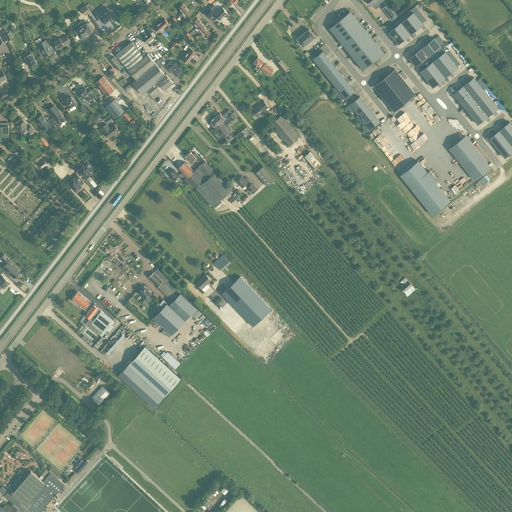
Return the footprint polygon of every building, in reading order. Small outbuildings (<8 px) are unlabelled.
[(397,16),(387,4),(382,8),(392,20),(397,16)] [(107,6),(102,10),(109,18),(111,17),(111,16),(113,14),(111,12),(114,10),(111,7),(109,9),(107,6)] [(219,21),(228,12),(222,7),(213,15),(219,21)] [(100,16),(97,18),(100,21),(102,19),(104,22),(107,20),(109,18),(102,10),(98,14),(100,16)] [(333,27),(331,29),(363,69),(384,52),(364,27),(362,29),(348,12),(332,26),(333,27)] [(398,43),(423,23),(413,12),(388,32),(398,43)] [(87,23),(76,30),(81,37),(92,30),(90,27),(91,26),(88,23),(87,23)] [(309,28),(304,32),(304,33),(302,34),(297,38),(303,46),(315,36),(309,28)] [(147,43),(155,37),(154,37),(151,33),(150,31),(142,38),(147,43)] [(60,37),(54,41),(58,48),(64,44),(64,45),(71,41),(67,35),(61,38),(60,37)] [(416,65),(440,45),(434,37),(409,58),(416,65)] [(38,44),(40,48),(37,49),(42,57),(44,56),(47,55),(48,55),(47,54),(50,53),(50,54),(53,52),(46,40),(38,44)] [(131,42),(116,54),(128,69),(143,56),(131,42)] [(318,54),(313,58),(335,86),(332,89),(341,100),(345,97),(350,94),(355,90),(323,50),(318,54)] [(433,87),(458,67),(445,51),(420,71),(433,87)] [(23,53),(19,56),(22,63),(27,61),(29,66),(37,62),(32,53),(25,56),(23,53)] [(128,69),(136,79),(156,63),(147,53),(128,69)] [(125,74),(128,71),(126,69),(125,69),(122,66),(114,56),(110,59),(118,69),(119,68),(124,75),(125,74)] [(161,62),(165,59),(163,57),(159,60),(159,59),(156,62),(161,67),(163,64),(161,62)] [(258,57),(253,63),(256,65),(256,66),(258,68),(260,66),(262,67),(261,68),(269,75),(273,70),(265,64),(264,64),(262,63),(264,62),(258,57)] [(284,72),(288,69),(281,60),(276,63),(284,72)] [(170,61),(168,64),(171,67),(170,68),(176,75),(180,71),(180,72),(182,70),(182,69),(176,62),(174,64),(170,61)] [(136,79),(133,82),(142,93),(146,90),(149,93),(157,87),(157,85),(155,83),(158,81),(165,89),(173,82),(166,74),(165,74),(156,63),(136,79)] [(389,74),(385,78),(404,101),(414,93),(397,73),(398,72),(395,68),(388,73),(389,74)] [(103,76),(96,82),(106,95),(111,91),(114,89),(103,76)] [(453,93),(478,124),(498,107),(474,77),(453,93)] [(404,101),(385,78),(381,81),(380,80),(374,86),(377,89),(378,89),(394,109),(404,101)] [(85,87),(78,92),(85,101),(87,99),(89,101),(96,96),(90,88),(87,89),(85,87)] [(64,99),(64,100),(70,107),(74,104),(76,107),(78,105),(76,103),(71,96),(69,98),(68,97),(67,97),(64,99)] [(350,103),(346,106),(351,112),(354,109),(364,101),(359,96),(350,103)] [(115,98),(106,106),(115,117),(125,110),(115,98)] [(263,100),(251,111),(256,117),(262,112),(263,114),(265,112),(264,110),(266,108),(267,110),(269,108),(268,107),(269,106),(263,100)] [(358,114),(367,106),(364,101),(354,109),(358,114)] [(50,119),(55,125),(58,123),(61,121),(61,122),(62,122),(63,121),(66,119),(59,110),(58,111),(54,105),(48,110),(53,117),(50,119)] [(362,118),(371,111),(367,106),(358,114),(362,118)] [(214,115),(215,116),(214,117),(222,126),(223,126),(224,127),(233,120),(229,115),(232,112),(229,109),(222,115),(220,112),(219,113),(218,112),(214,115)] [(130,128),(132,126),(134,128),(135,128),(136,128),(137,127),(137,126),(139,124),(134,118),(133,119),(126,111),(122,115),(128,121),(128,120),(130,122),(129,123),(127,125),(127,126),(129,127),(130,128)] [(375,115),(371,111),(362,118),(366,123),(375,115)] [(99,113),(93,117),(97,122),(103,117),(99,113)] [(57,128),(55,125),(50,119),(48,121),(42,114),(36,119),(41,125),(40,126),(43,130),(44,129),(45,129),(45,128),(50,124),(52,127),(51,128),(54,131),(57,128)] [(111,114),(105,119),(108,123),(114,118),(111,114)] [(289,146),(300,137),(281,115),(271,124),(289,146)] [(379,121),(375,115),(366,123),(370,128),(379,121)] [(222,126),(214,117),(210,120),(211,121),(210,122),(214,127),(215,126),(215,127),(217,125),(222,130),(219,132),(223,137),(226,134),(230,131),(226,126),(224,128),(224,127),(223,126),(222,126)] [(23,121),(17,125),(23,133),(27,131),(29,134),(35,131),(31,126),(28,128),(23,121)] [(491,133),(486,137),(490,142),(492,141),(505,157),(511,151),(511,124),(509,121),(492,135),(491,133)] [(0,123),(0,122),(0,129),(1,140),(10,140),(9,122),(8,122),(8,123),(0,123)] [(107,123),(101,127),(101,128),(102,127),(104,131),(109,138),(109,137),(116,132),(119,130),(114,123),(110,127),(107,123)] [(465,135),(450,148),(475,179),(490,166),(489,164),(465,135)] [(59,149),(55,143),(51,146),(56,152),(59,149)] [(320,165),(309,151),(304,155),(316,169),(320,165)] [(190,152),(185,156),(191,162),(193,160),(195,161),(196,160),(201,164),(205,160),(201,155),(199,156),(195,152),(193,154),(190,152)] [(41,168),(48,163),(44,158),(41,161),(42,161),(41,162),(40,162),(37,164),(41,168)] [(81,168),(79,170),(82,174),(84,177),(85,177),(86,178),(87,177),(87,178),(90,175),(89,175),(91,173),(90,171),(94,168),(87,160),(83,164),(82,163),(81,163),(80,164),(79,165),(80,166),(80,167),(81,168)] [(185,161),(178,168),(191,182),(196,188),(196,187),(212,206),(231,190),(205,160),(201,164),(194,171),(185,161)] [(449,200),(434,180),(436,178),(430,170),(428,172),(427,172),(418,161),(401,174),(428,208),(432,213),(449,200)] [(268,186),(275,179),(263,165),(255,172),(268,186)] [(298,166),(296,167),(304,177),(306,175),(298,166)] [(169,173),(174,179),(179,175),(174,169),(172,171),(171,171),(169,172),(169,173)] [(71,176),(67,179),(69,181),(68,182),(76,191),(82,186),(81,184),(84,182),(77,174),(73,178),(71,176)] [(244,189),(247,187),(252,193),(257,188),(249,179),(247,181),(242,175),(236,180),(242,187),(244,189)] [(241,203),(243,201),(237,194),(236,195),(234,197),(230,201),(232,202),(237,198),(241,203)] [(221,200),(213,207),(217,212),(225,204),(221,200)] [(19,272),(9,262),(11,260),(3,253),(0,256),(0,258),(6,264),(2,268),(14,278),(19,272)] [(221,270),(230,262),(223,254),(214,263),(221,270)] [(157,269),(148,277),(172,300),(180,291),(157,269)] [(201,288),(211,279),(206,274),(196,283),(201,288)] [(1,275),(0,276),(0,289),(4,285),(6,286),(9,282),(1,275)] [(240,276),(222,293),(253,325),(271,308),(240,276)] [(408,280),(400,288),(404,292),(412,285),(408,280)] [(144,285),(138,291),(143,295),(139,300),(143,304),(148,299),(146,298),(152,292),(144,285)] [(84,308),(90,301),(78,291),(72,299),(84,308)] [(180,293),(169,304),(186,319),(196,308),(180,293)] [(157,306),(156,307),(160,310),(167,303),(163,299),(161,301),(157,306)] [(161,323),(165,327),(169,331),(172,334),(179,326),(185,320),(167,303),(160,310),(154,317),(157,319),(161,323)] [(115,321),(112,320),(113,319),(93,304),(85,314),(90,318),(86,323),(100,335),(102,336),(115,321)] [(90,344),(93,341),(84,334),(81,337),(90,344)] [(163,396),(180,378),(145,345),(128,364),(163,396)] [(176,369),(181,363),(168,351),(163,357),(176,369)] [(154,407),(163,396),(128,364),(118,374),(154,407)] [(100,404),(110,393),(102,385),(92,397),(100,404)] [(80,457),(73,465),(77,468),(75,470),(79,474),(89,462),(85,458),(83,461),(80,457)] [(49,471),(45,468),(44,467),(39,473),(44,477),(49,471)] [(0,511),(39,511),(40,511),(41,511),(46,505),(48,502),(49,502),(53,497),(55,495),(55,494),(57,492),(63,485),(49,473),(42,481),(30,471),(24,478),(21,476),(21,475),(4,495),(13,503),(9,506),(7,504),(4,508),(0,504),(0,511)] [(227,482),(220,489),(225,495),(233,487),(227,482)]
